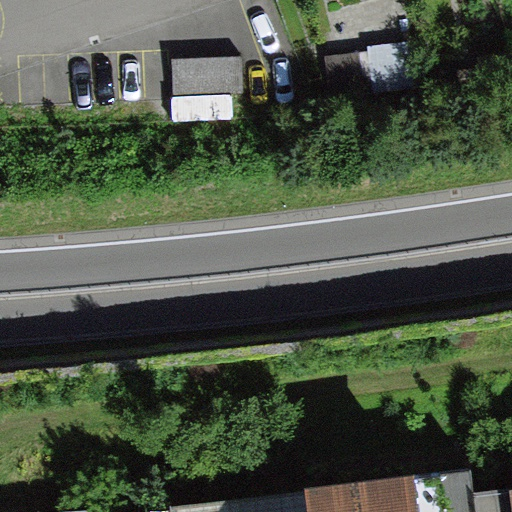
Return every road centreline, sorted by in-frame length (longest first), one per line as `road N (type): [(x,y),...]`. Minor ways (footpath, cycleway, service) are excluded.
road 1 (primary): [(511,210),(285,245),(0,270)]
road 2 (track): [(0,413),(511,353)]
road 3 (primary): [(0,316),(299,292),(511,263)]
